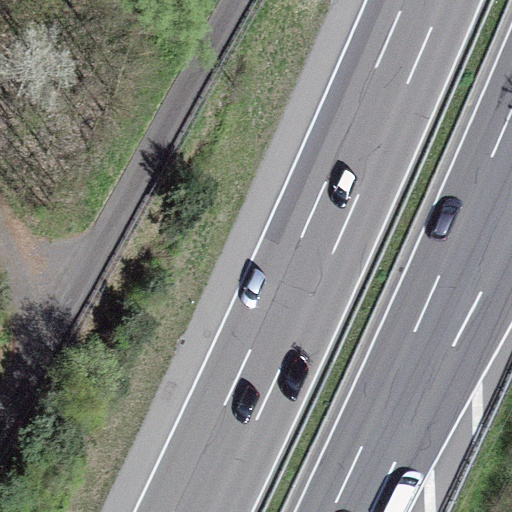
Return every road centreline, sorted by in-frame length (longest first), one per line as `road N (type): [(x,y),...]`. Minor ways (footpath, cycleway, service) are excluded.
road 1 (motorway): [(424,0),(194,511)]
road 2 (track): [(0,420),(236,0)]
road 3 (motorway): [(352,511),(511,177)]
